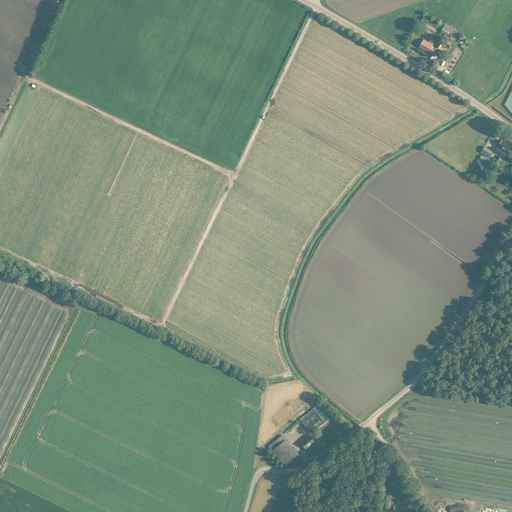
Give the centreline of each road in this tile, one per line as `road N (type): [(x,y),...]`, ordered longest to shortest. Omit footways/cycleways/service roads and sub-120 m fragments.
road 1 (track): [(0,270),(60,301),(75,289),(162,324),(316,5)]
road 2 (unclassified): [(241,511),(255,472),(297,468),(402,391),(511,241)]
road 3 (tertiary): [(511,130),(305,0)]
road 4 (track): [(233,175),(22,75)]
road 5 (track): [(57,0),(0,125)]
